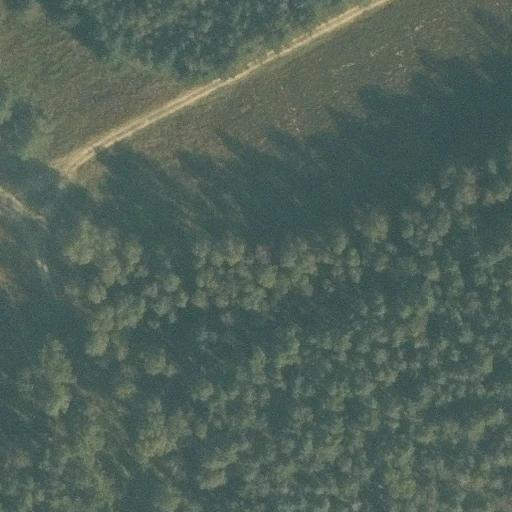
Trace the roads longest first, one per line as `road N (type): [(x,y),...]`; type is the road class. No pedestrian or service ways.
road 1 (track): [(0,185),(354,0)]
road 2 (track): [(144,511),(0,209)]
